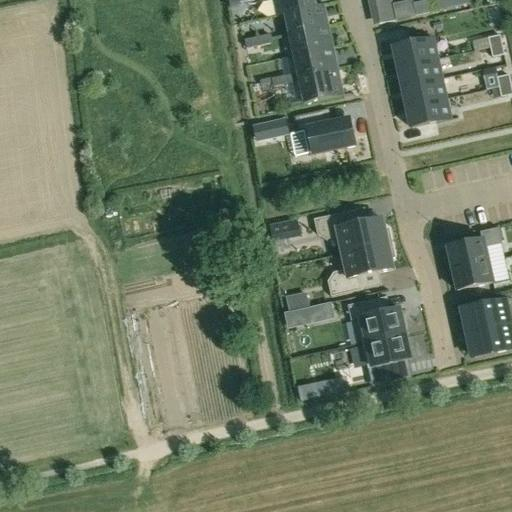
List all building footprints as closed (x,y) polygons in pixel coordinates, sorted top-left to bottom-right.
[(277,18),(285,16),(285,15),(317,8),(317,7),(313,0),(273,0),(277,17),(276,17),(277,18)] [(437,0),(440,11),(454,8),(452,0),(437,0)] [(416,17),(430,13),(428,2),(413,5),(416,17)] [(285,16),(290,37),(327,28),(328,27),(328,26),(327,26),(326,22),(327,22),(327,21),(325,21),(325,17),(326,17),(326,15),(324,16),(323,12),(325,11),(325,10),(323,10),(323,8),(324,7),(324,6),(317,7),(317,8),(285,15),(285,16)] [(328,32),(327,28),(290,37),(294,57),(333,49),(333,48),(331,48),(330,44),(332,43),(331,42),(330,42),(329,38),(331,38),(330,37),(329,37),(328,33),(329,33),(329,31),(328,32)] [(270,36),(258,39),(259,47),(272,44),(270,36)] [(500,37),(488,40),(490,50),(502,47),(500,37)] [(247,50),(259,47),(258,39),(245,42),(247,50)] [(433,40),(394,48),(398,69),(438,60),(433,40)] [(502,47),(490,50),(492,60),(504,57),(502,47)] [(333,49),(294,57),(298,75),(299,78),(337,70),(337,69),(336,69),(335,65),(336,65),(336,64),(335,64),(334,60),(335,60),(335,58),(334,59),(333,54),(334,54),(334,53),(332,53),(332,49),(333,49)] [(438,60),(398,69),(403,89),(442,80),(438,60)] [(338,70),(337,70),(299,78),(298,75),(285,78),(287,85),(300,82),(304,105),(304,106),(343,97),(343,96),(342,96),(341,92),(342,92),(342,90),(341,91),(340,87),(341,86),(341,85),(339,85),(338,81),(340,81),(340,80),(338,80),(337,76),(339,76),(338,74),(337,75),(336,71),(338,70)] [(509,76),(497,79),(499,89),(511,86),(509,76)] [(274,88),(287,85),(285,78),(272,80),(273,85),(274,88)] [(442,80),(403,89),(407,109),(447,100),(442,80)] [(511,91),(511,86),(499,89),(501,99),(511,96),(511,91)] [(447,100),(407,109),(412,130),(451,121),(447,100)] [(355,148),(349,121),(324,126),(321,113),(294,118),(298,134),(304,132),(310,157),(355,148)] [(268,123),(272,140),(289,136),(285,119),(268,123)] [(384,231),(382,220),(344,228),(341,215),(314,221),(317,236),(326,242),(338,239),(342,255),(331,258),(331,257),(330,257),(331,258),(342,256),(391,245),(388,230),(384,231)] [(299,233),(296,222),(270,228),(273,243),(287,240),(286,236),(299,233)] [(499,229),(480,234),(482,241),(448,249),(452,271),(488,263),(485,249),(502,245),(499,229)] [(355,279),(393,271),(391,260),(395,259),(391,245),(342,256),(331,258),(331,259),(331,258),(342,256),(346,271),(334,274),(328,283),(331,298),(357,292),(355,279)] [(452,271),(457,293),(493,285),(488,263),(452,271)] [(305,295),(287,299),(290,312),(308,308),(305,295)] [(357,321),(362,345),(405,335),(400,310),(382,314),(379,300),(348,307),(351,323),(357,321)] [(506,302),(511,300),(463,310),(469,335),(511,326),(506,302)] [(332,305),(324,307),(327,320),(335,319),(332,305)] [(511,331),(511,326),(469,335),(474,359),(511,350),(511,331)] [(405,335),(362,345),(368,371),(373,369),(376,383),(402,377),(399,364),(411,361),(405,335)] [(330,383),(333,397),(349,393),(346,379),(330,383)]
